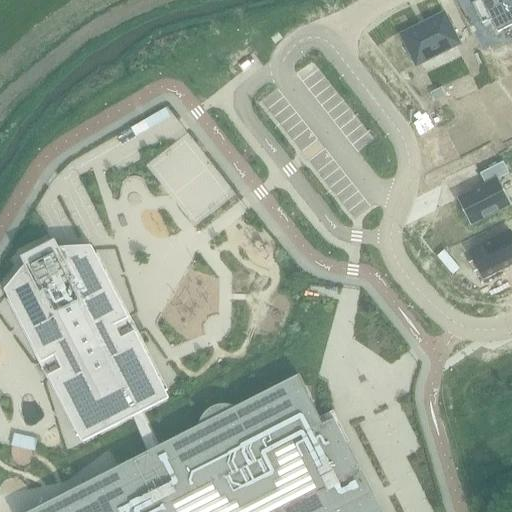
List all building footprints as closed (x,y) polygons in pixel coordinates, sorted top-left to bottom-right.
[(23,0),(0,0),(0,8),(22,30),(38,14),(23,0)] [(23,0),(38,14),(51,0),(23,0)] [(486,0),(478,0),(473,3),(483,24),(492,19),(499,33),(511,25),(511,0),(487,0),(486,0)] [(445,14),(402,36),(417,66),(460,44),(445,14)] [(0,22),(0,51),(15,37),(0,22)] [(469,28),(482,54),(491,49),(484,36),(481,37),(474,25),(469,28)] [(511,101),(511,77),(455,107),(464,125),(451,132),(462,153),(496,136),(500,142),(511,135),(511,107),(509,103),(511,101)] [(486,185),(457,199),(471,226),(511,205),(499,180),(510,174),(504,162),(480,174),(486,185)] [(511,265),(511,235),(510,231),(471,251),(485,279),(511,265)] [(23,268),(3,292),(40,365),(46,362),(53,375),(47,378),(81,445),(124,423),(131,419),(146,454),(31,511),(381,511),(339,428),(335,420),(324,425),(299,376),(156,449),(139,415),(167,401),(133,334),(127,337),(120,324),(126,321),(90,248),(58,250),(54,242),(36,251),(19,259),(23,268)] [(15,434),(12,446),(36,452),(38,440),(15,434)]
